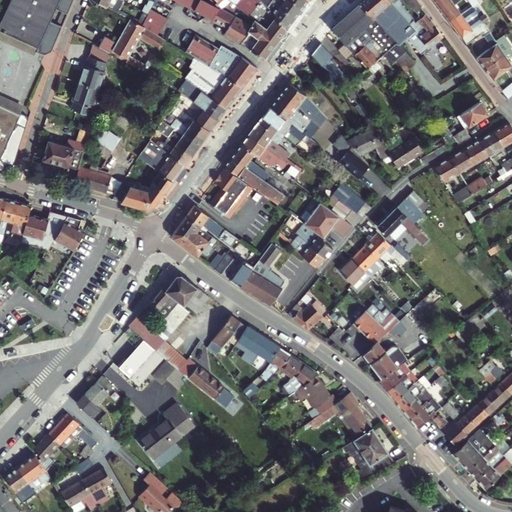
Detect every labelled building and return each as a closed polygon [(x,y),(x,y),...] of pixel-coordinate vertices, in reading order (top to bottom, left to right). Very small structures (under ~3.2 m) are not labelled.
[(9,0),(0,21),(0,29),(25,41),(36,46),(38,47),(36,52),(44,55),(52,56),(61,30),(48,24),(54,12),(66,18),(73,0),(9,0)] [(123,0),(122,0),(95,0),(116,12),(123,0)] [(174,0),(205,16),(212,5),(203,0),(174,0)] [(254,21),(265,30),(275,16),(265,5),(260,0),(203,0),(212,5),(219,9),(231,1),(247,14),(254,21)] [(294,19),(275,0),(267,0),(269,1),(265,5),(275,16),(287,28),(294,19)] [(301,10),(291,0),(275,0),(294,19),(301,10)] [(291,0),(301,10),(308,0),(307,0),(291,0)] [(386,5),(390,2),(387,0),(364,0),(360,4),(387,31),(396,40),(398,42),(407,36),(395,23),(388,16),(392,12),(386,5)] [(400,4),(398,0),(394,0),(396,9),(390,2),(386,5),(392,12),(388,16),(395,23),(407,36),(415,28),(417,26),(415,22),(413,18),(400,4)] [(405,0),(416,13),(423,8),(417,0),(405,0)] [(433,0),(450,22),(460,15),(448,0),(433,0)] [(467,0),(472,6),(481,19),(484,17),(476,4),(479,2),(478,0),(467,0)] [(511,4),(511,3),(502,9),(511,24),(511,4)] [(368,31),(375,38),(386,50),(388,48),(396,40),(387,31),(360,4),(332,28),(368,67),(369,66),(377,58),(366,46),(361,41),(362,39),(360,36),(357,36),(355,34),(365,24),(368,31)] [(212,5),(205,16),(213,20),(219,9),(212,5)] [(472,6),(460,15),(450,22),(462,38),(475,28),(477,27),(483,22),(481,19),(472,6)] [(149,8),(140,25),(157,35),(167,17),(149,8)] [(92,11),(87,9),(81,24),(87,26),(92,11)] [(225,34),(241,43),(251,26),(219,9),(213,20),(228,29),(225,34)] [(407,36),(420,53),(443,35),(427,13),(418,20),(424,29),(421,31),(423,34),(421,36),(415,28),(407,36)] [(275,16),(265,30),(278,41),(287,28),(275,16)] [(163,38),(157,35),(140,25),(129,19),(117,42),(111,53),(145,71),(165,40),(163,38)] [(254,21),(251,26),(241,43),(265,58),(278,41),(265,30),(254,21)] [(495,40),(483,22),(477,27),(475,28),(462,38),(467,44),(481,34),(483,36),(484,35),(492,46),(477,57),(486,68),(504,54),(495,40)] [(355,34),(357,36),(360,36),(362,39),(361,41),(366,46),(375,38),(368,31),(365,24),(355,34)] [(0,29),(0,39),(21,49),(25,41),(0,29)] [(196,34),(186,51),(203,62),(208,65),(219,47),(196,34)] [(117,42),(105,35),(99,46),(107,51),(111,53),(117,42)] [(504,54),(508,59),(511,56),(511,47),(504,35),(495,40),(504,54)] [(388,48),(396,58),(405,49),(398,42),(396,40),(388,48)] [(25,41),(21,49),(33,55),(36,46),(25,41)] [(78,81),(98,88),(103,70),(102,69),(107,51),(99,46),(91,42),(85,64),(83,64),(78,81)] [(321,42),(312,54),(324,67),(330,60),(333,56),(321,42)] [(240,57),(221,44),(219,47),(208,65),(215,69),(216,67),(219,70),(243,87),(257,68),(240,57)] [(393,62),(397,59),(396,58),(388,48),(386,50),(380,56),(382,58),(387,54),(393,62)] [(416,59),(405,49),(396,58),(397,59),(406,71),(416,59)] [(486,68),(493,79),(506,69),(511,76),(511,65),(508,59),(504,54),(486,68)] [(382,63),(377,58),(369,66),(373,71),(382,63)] [(330,60),(324,67),(342,86),(348,80),(330,60)] [(243,87),(219,70),(216,74),(213,71),(215,69),(208,65),(203,62),(190,81),(200,89),(208,79),(211,81),(235,98),(243,87)] [(208,79),(200,89),(204,91),(211,81),(208,79)] [(89,114),(92,105),(93,106),(98,88),(78,81),(73,100),(75,101),(72,109),(89,114)] [(210,96),(227,109),(230,104),(235,98),(211,81),(204,91),(210,96)] [(290,81),(280,94),(311,118),(323,128),(328,118),(306,94),(290,81)] [(511,93),(511,82),(502,90),(507,97),(511,93)] [(0,92),(0,104),(20,113),(20,111),(24,103),(0,92)] [(196,97),(193,101),(218,120),(227,109),(210,96),(206,102),(195,94),(194,95),(196,97)] [(311,118),(280,94),(271,106),(302,130),(311,118)] [(177,106),(173,112),(172,114),(204,139),(218,120),(193,101),(187,97),(183,103),(189,108),(186,112),(177,106)] [(469,125),(486,113),(479,102),(461,114),(469,125)] [(20,113),(0,104),(0,168),(4,169),(12,163),(29,115),(23,112),(20,111),(20,113)] [(277,127),(298,145),(306,133),(302,130),(271,106),(263,115),(277,127)] [(170,110),(163,120),(198,147),(204,139),(172,114),(173,112),(170,110)] [(106,135),(117,142),(132,120),(121,113),(106,135)] [(469,125),(461,114),(458,116),(465,127),(469,125)] [(270,138),(277,127),(263,115),(249,133),(288,162),(294,166),(301,156),(286,144),(284,148),(270,138)] [(451,119),(445,124),(459,144),(471,136),(465,127),(460,131),(451,119)] [(157,129),(168,137),(175,143),(174,144),(191,157),(198,147),(163,120),(157,129)] [(383,158),(392,154),(387,142),(377,122),(368,127),(369,131),(348,140),(360,153),(376,145),(383,158)] [(494,131),(505,147),(511,142),(511,127),(509,122),(494,131)] [(480,139),(490,156),(505,147),(494,131),(480,139)] [(255,152),(272,165),(275,160),(284,166),(288,162),(249,133),(242,143),(255,152)] [(401,133),(387,142),(392,154),(398,168),(428,148),(418,133),(406,140),(401,133)] [(175,143),(168,137),(164,142),(153,134),(150,139),(157,144),(162,148),(185,165),(191,157),(174,144),(175,143)] [(90,160),(96,164),(100,167),(117,142),(106,135),(90,160)] [(348,140),(342,135),(336,141),(342,146),(340,148),(346,154),(339,162),(343,165),(359,179),(371,165),(360,153),(348,140)] [(82,156),(84,151),(49,139),(43,159),(78,171),(82,156)] [(150,139),(143,151),(149,155),(157,144),(150,139)] [(480,139),(466,147),(475,164),(490,156),(480,139)] [(258,165),(250,159),(255,152),(242,143),(237,149),(225,165),(277,203),(283,194),(254,172),(258,165)] [(450,156),(460,173),(475,164),(466,147),(450,156)] [(156,169),(163,174),(174,181),(185,165),(162,148),(157,155),(163,160),(158,167),(156,169)] [(127,149),(110,175),(106,192),(105,197),(112,200),(138,157),(127,149)] [(336,173),(343,165),(339,162),(324,149),(318,157),(336,173)] [(140,154),(138,157),(151,166),(156,169),(158,167),(140,154)] [(82,156),(78,171),(74,182),(89,186),(94,170),(83,167),(85,157),(82,156)] [(445,182),(460,173),(450,156),(435,166),(445,182)] [(502,165),(506,172),(511,169),(511,168),(511,158),(511,159),(502,165)] [(251,185),(226,167),(215,181),(220,185),(208,201),(228,216),(251,185)] [(89,186),(106,192),(110,175),(94,170),(89,186)] [(155,186),(165,193),(174,181),(163,174),(157,183),(155,186)] [(468,186),(472,194),(487,184),(484,179),(483,176),(468,186)] [(356,212),(365,201),(342,182),(333,195),(339,199),(353,210),(356,212)] [(130,186),(121,202),(146,209),(155,206),(165,193),(155,186),(151,192),(130,186)] [(468,186),(453,195),(458,203),(472,194),(468,186)] [(413,188),(406,195),(417,206),(424,198),(413,188)] [(406,195),(396,206),(413,223),(423,212),(417,206),(406,195)] [(345,219),(353,210),(339,199),(331,209),(345,219)] [(9,237),(18,203),(6,200),(1,221),(8,223),(4,236),(9,237)] [(296,217),(324,237),(332,226),(345,236),(353,225),(345,219),(331,209),(320,201),(311,211),(304,206),(296,217)] [(31,207),(18,203),(9,237),(15,239),(17,234),(22,235),(28,215),(31,207)] [(210,231),(231,247),(238,238),(194,205),(187,214),(202,225),(210,231)] [(422,243),(427,238),(413,223),(396,206),(386,217),(395,226),(400,222),(422,243)] [(24,244),(39,248),(41,246),(45,250),(47,248),(66,217),(50,212),(48,220),(28,215),(22,235),(21,241),(20,243),(15,248),(19,252),(22,249),(24,244)] [(192,239),(199,229),(202,225),(187,214),(177,227),(192,239)] [(80,221),(66,217),(47,248),(52,250),(57,242),(74,251),(84,232),(78,229),(80,221)] [(387,236),(395,226),(386,217),(377,226),(387,236)] [(199,229),(205,232),(208,234),(210,231),(202,225),(199,229)] [(192,239),(177,227),(173,232),(174,238),(186,247),(190,242),(194,242),(198,237),(199,238),(201,235),(202,236),(205,232),(199,229),(192,239)] [(300,236),(324,257),(331,248),(316,235),(313,239),(302,229),(298,235),(300,236)] [(365,245),(378,258),(391,246),(377,232),(365,245)] [(186,247),(198,256),(202,251),(207,255),(217,240),(212,237),(209,241),(207,240),(202,236),(201,235),(199,238),(198,237),(194,242),(190,242),(186,247)] [(294,239),(290,244),(316,266),(324,257),(300,236),(296,241),(294,239)] [(388,241),(396,249),(401,254),(404,250),(391,238),(388,241)] [(4,259),(15,248),(20,243),(21,241),(17,240),(17,242),(1,256),(4,259)] [(280,248),(272,242),(267,249),(262,256),(260,259),(269,266),(280,248)] [(230,249),(224,245),(210,264),(216,269),(228,253),(230,249)] [(365,245),(352,258),(365,271),(370,275),(370,276),(382,287),(384,285),(373,273),(383,263),(378,258),(365,245)] [(39,248),(29,257),(36,264),(48,253),(45,250),(41,246),(39,248)] [(398,257),(401,254),(396,249),(393,253),(398,257)] [(216,269),(227,277),(238,261),(228,253),(216,269)] [(352,258),(340,270),(353,284),(357,280),(361,284),(370,275),(365,271),(352,258)] [(230,278),(241,286),(252,268),(254,265),(243,261),(230,278)] [(264,276),(252,268),(241,286),(240,287),(270,305),(272,302),(281,286),(279,285),(283,279),(268,269),(264,276)] [(166,313),(172,307),(177,302),(178,300),(183,305),(184,304),(187,299),(192,293),(196,287),(180,274),(175,275),(164,290),(162,288),(150,304),(158,311),(159,309),(163,313),(161,315),(163,317),(166,313)] [(357,280),(353,284),(357,288),(361,284),(357,280)] [(196,287),(192,293),(203,301),(207,296),(196,287)] [(400,321),(404,325),(408,329),(443,296),(435,288),(421,301),(407,314),(400,321)] [(192,293),(187,299),(199,307),(203,301),(192,293)] [(195,312),(199,307),(187,299),(184,304),(195,312)] [(304,311),(297,305),(289,314),(308,328),(322,315),(320,314),(324,309),(316,301),(312,304),(311,304),(304,311)] [(177,302),(172,307),(182,317),(187,311),(177,302)] [(378,341),(388,332),(400,321),(386,307),(381,312),(372,303),(367,308),(354,321),(376,343),(378,341)] [(172,307),(166,313),(177,323),(182,317),(172,307)] [(163,317),(162,318),(173,328),(177,323),(166,313),(163,317)] [(234,344),(246,325),(229,314),(205,345),(213,355),(226,339),(233,345),(234,344)] [(453,329),(457,335),(480,319),(475,314),(467,320),(453,329)] [(136,315),(128,324),(142,337),(143,338),(152,329),(136,315)] [(162,318),(157,324),(168,334),(173,328),(162,318)] [(404,325),(400,321),(388,332),(392,336),(404,325)] [(168,334),(157,324),(152,328),(163,339),(168,334)] [(278,347),(246,325),(234,344),(244,351),(243,353),(244,353),(242,356),(246,359),(249,354),(266,365),(278,347)] [(343,332),(338,327),(329,336),(334,341),(343,332)] [(154,349),(163,339),(152,328),(152,329),(143,338),(144,340),(150,345),(154,349)] [(143,338),(142,337),(134,345),(137,348),(126,359),(123,356),(116,364),(137,385),(163,357),(159,353),(154,349),(150,345),(144,340),(143,338)] [(154,349),(159,353),(167,343),(163,339),(154,349)] [(370,362),(383,377),(407,360),(399,349),(397,348),(396,347),(394,346),(392,346),(390,347),(386,350),(378,341),(376,343),(363,355),(370,362)] [(163,357),(164,358),(173,348),(167,343),(159,353),(163,357)] [(287,353),(278,347),(266,365),(265,367),(258,373),(264,382),(274,373),(287,353)] [(168,361),(170,363),(178,353),(173,348),(164,358),(167,360),(168,361)] [(176,369),(185,359),(178,353),(170,363),(176,369)] [(285,396),(293,390),(313,375),(316,373),(287,353),(274,373),(286,381),(281,386),(284,389),(281,391),(285,396)] [(407,360),(383,377),(378,380),(387,390),(411,370),(408,366),(413,361),(410,358),(407,360)] [(183,372),(187,368),(190,364),(185,359),(176,369),(181,374),(183,372)] [(490,359),(483,365),(494,378),(501,372),(490,359)] [(168,361),(153,378),(160,385),(165,378),(173,385),(179,377),(181,374),(176,369),(170,363),(168,361)] [(191,372),(188,377),(200,387),(205,380),(207,382),(211,377),(192,361),(190,364),(187,368),(191,372)] [(490,382),(494,378),(483,365),(480,368),(490,382)] [(187,368),(183,372),(188,377),(191,372),(187,368)] [(387,390),(395,399),(419,379),(411,370),(387,390)] [(508,395),(511,391),(511,372),(499,384),(508,395)] [(97,402),(112,384),(101,374),(85,392),(87,393),(79,402),(91,413),(99,404),(97,402)] [(321,412),(329,406),(333,403),(335,402),(331,397),(328,394),(326,395),(313,375),(293,390),(299,399),(303,396),(316,415),(321,412)] [(173,385),(177,389),(183,382),(179,377),(173,385)] [(205,380),(200,387),(221,403),(224,399),(226,397),(218,390),(222,385),(211,377),(207,382),(205,380)] [(395,399),(402,408),(426,387),(419,379),(395,399)] [(476,399),(458,379),(453,384),(471,404),(476,399)] [(246,398),(257,388),(251,380),(240,390),(246,398)] [(489,413),(508,395),(499,384),(479,402),(489,413)] [(402,408),(410,417),(434,397),(426,387),(402,408)] [(335,402),(333,403),(357,434),(368,425),(355,406),(351,401),(354,399),(348,392),(343,396),(335,402)] [(410,417),(418,427),(430,416),(435,411),(441,406),(434,397),(410,417)] [(441,406),(453,419),(456,416),(455,414),(457,411),(447,400),(441,406)] [(478,423),(489,413),(479,402),(468,412),(478,423)] [(194,424),(175,404),(163,415),(167,420),(151,436),(164,453),(170,461),(182,450),(175,443),(194,424)] [(329,406),(321,412),(323,415),(331,410),(329,406)] [(437,414),(435,411),(430,416),(440,427),(447,421),(439,412),(437,414)] [(47,432),(59,443),(77,422),(66,412),(47,432)] [(478,423),(468,412),(457,423),(467,434),(478,423)] [(456,444),(467,434),(457,423),(446,433),(456,444)] [(392,461),(370,428),(341,446),(345,453),(349,450),(361,468),(356,471),(362,478),(392,461)] [(485,434),(480,428),(475,433),(480,439),(485,434)] [(83,449),(90,455),(93,451),(91,449),(93,446),(97,442),(84,429),(80,433),(90,442),(83,449)] [(39,456),(43,463),(44,462),(43,460),(59,443),(47,432),(34,447),(39,456)] [(170,461),(164,453),(151,436),(142,445),(156,461),(163,468),(170,461)] [(468,469),(495,445),(491,441),(480,451),(468,439),(459,448),(454,453),(468,469)] [(468,469),(476,478),(503,454),(509,449),(500,440),(495,445),(468,469)] [(511,448),(511,447),(509,449),(503,454),(511,463),(511,448)] [(33,453),(17,465),(33,487),(49,476),(42,464),(43,463),(39,456),(37,458),(33,453)] [(476,478),(485,489),(511,464),(511,463),(503,454),(476,478)] [(92,464),(88,457),(80,462),(74,466),(78,473),(92,464)] [(17,465),(3,475),(14,491),(22,501),(31,495),(36,491),(33,487),(17,465)] [(102,467),(81,479),(90,493),(110,481),(102,467)] [(178,504),(182,500),(171,490),(165,497),(160,493),(166,486),(149,470),(142,477),(148,483),(152,486),(149,489),(147,487),(144,487),(138,494),(147,501),(148,501),(155,507),(155,508),(158,511),(166,511),(170,508),(171,507),(171,506),(171,505),(171,504),(178,504)] [(68,505),(80,499),(82,503),(86,501),(89,506),(95,502),(90,493),(81,479),(60,490),(68,505)]
